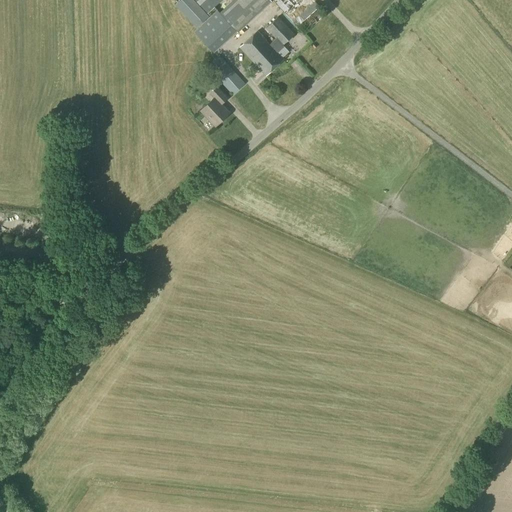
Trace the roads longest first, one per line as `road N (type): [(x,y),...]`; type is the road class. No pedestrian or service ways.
road 1 (unclassified): [(0,385),(58,313),(340,63)]
road 2 (unclassified): [(511,196),(340,63)]
